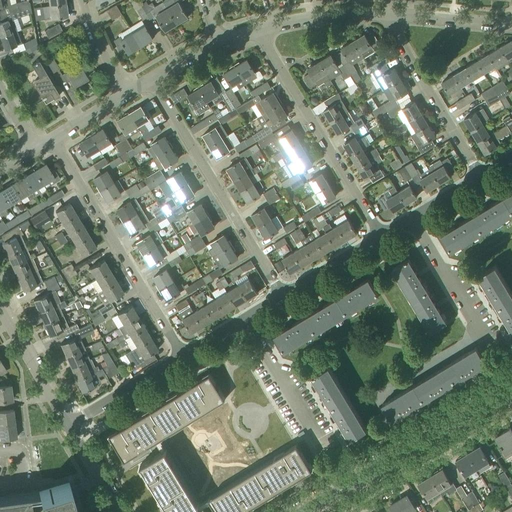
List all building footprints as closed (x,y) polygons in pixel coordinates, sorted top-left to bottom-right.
[(0,0),(0,9),(4,8),(11,7),(10,5),(9,0),(0,0)] [(137,0),(130,0),(143,20),(148,17),(146,14),(140,5),(137,0)] [(164,0),(163,2),(177,24),(188,17),(179,2),(182,0),(164,0)] [(11,7),(12,13),(30,8),(29,2),(24,3),(24,1),(16,3),(10,5),(11,7)] [(166,31),(177,24),(163,2),(155,7),(152,3),(148,5),(146,1),(140,5),(146,14),(151,11),(155,17),(157,15),(166,31)] [(65,5),(42,8),(44,19),(51,18),(51,19),(67,16),(65,5)] [(122,15),(116,6),(107,11),(112,20),(122,15)] [(31,13),(30,8),(12,13),(14,18),(31,13)] [(0,37),(17,31),(13,19),(7,21),(0,22),(0,37)] [(133,33),(141,46),(153,38),(145,26),(142,21),(130,28),(133,33)] [(62,31),(59,24),(44,31),(48,38),(62,31)] [(17,31),(0,37),(0,38),(4,50),(21,44),(17,31)] [(129,53),(141,46),(133,33),(122,40),(121,38),(115,41),(120,50),(125,46),(129,53)] [(363,59),(381,48),(374,35),(367,38),(365,34),(353,42),(360,54),(363,59)] [(36,38),(23,44),(26,50),(26,49),(33,46),(37,44),(36,38)] [(500,48),(509,63),(511,61),(511,42),(511,41),(500,48)] [(363,59),(360,54),(353,42),(341,49),(349,62),(345,66),(351,76),(357,72),(353,65),(363,59)] [(36,51),(33,46),(26,49),(29,54),(36,51)] [(509,63),(500,48),(488,55),(496,67),(497,70),(509,63)] [(319,62),(327,74),(330,80),(341,74),(344,80),(351,76),(345,66),(340,69),(331,55),(319,62)] [(496,67),(488,55),(477,62),(484,74),(496,67)] [(379,62),(382,67),(390,62),(388,57),(379,62)] [(53,73),(59,69),(53,58),(47,62),(53,73)] [(247,59),(235,66),(243,79),(246,84),(257,77),(255,73),(247,59)] [(45,103),(59,95),(39,60),(32,65),(39,78),(33,82),(45,103)] [(319,62),(307,69),(310,73),(304,77),(311,88),(317,84),(318,86),(324,82),(327,87),(332,84),(330,80),(327,74),(319,62)] [(484,74),(477,62),(465,69),(472,81),(484,74)] [(383,91),(389,87),(401,80),(394,68),(390,71),(386,64),(375,71),(379,77),(376,79),(383,91)] [(79,65),(62,74),(66,82),(70,80),(73,86),(87,79),(79,65)] [(231,86),(243,79),(235,66),(224,73),(231,86)] [(465,69),(454,76),(461,87),(472,81),(465,69)] [(461,87),(454,76),(442,83),(449,94),(461,87)] [(401,80),(389,87),(383,91),(390,101),(372,111),(376,118),(387,111),(398,105),(395,99),(396,98),(396,99),(408,92),(401,80)] [(211,81),(199,88),(211,107),(223,99),(230,112),(236,108),(226,92),(221,95),(220,93),(219,94),(211,81)] [(496,94),(506,88),(503,81),(492,88),(496,94)] [(268,82),(251,92),(254,97),(258,94),(271,87),(268,82)] [(192,110),(196,108),(200,113),(211,107),(199,88),(188,95),(192,101),(188,103),(192,110)] [(226,92),(236,108),(241,105),(231,88),(226,92)] [(482,94),(485,100),(496,94),(492,88),(482,94)] [(511,107),(505,97),(510,94),(506,88),(496,94),(505,110),(511,107)] [(273,92),(255,103),(256,104),(262,115),(281,104),(273,92)] [(330,122),(348,111),(341,99),(340,95),(338,93),(335,95),(324,101),(328,107),(323,110),(330,122)] [(474,100),(471,94),(466,97),(470,103),(474,100)] [(489,106),(496,102),(502,112),(505,110),(496,94),(485,100),(489,106)] [(362,96),(355,100),(357,104),(364,100),(362,96)] [(460,109),(470,103),(466,97),(456,103),(460,109)] [(252,99),(241,105),(236,108),(239,114),(250,107),(251,107),(256,104),(255,103),(252,99)] [(369,106),(366,102),(360,105),(363,110),(369,106)] [(409,121),(421,114),(414,102),(402,109),(409,121)] [(262,115),(269,126),(274,123),(288,115),(281,104),(262,115)] [(391,118),(402,111),(398,105),(387,111),(391,118)] [(162,131),(158,125),(154,128),(141,106),(130,113),(140,130),(143,135),(142,135),(146,141),(162,131)] [(239,114),(236,108),(230,112),(225,115),(218,119),(221,124),(222,125),(239,114)] [(214,112),(215,114),(218,119),(225,115),(223,111),(220,113),(218,109),(214,112)] [(464,119),(471,131),(483,124),(488,121),(481,109),(464,119)] [(349,112),(348,111),(330,122),(338,134),(350,127),(343,115),(349,112)] [(133,149),(132,148),(127,139),(140,130),(130,113),(118,120),(125,132),(118,136),(121,141),(128,152),(133,149)] [(199,130),(218,119),(215,114),(203,121),(196,125),(199,130)] [(409,121),(416,132),(428,125),(421,114),(409,121)] [(506,125),(511,121),(511,120),(509,116),(503,120),(506,125)] [(361,118),(350,125),(354,131),(365,124),(361,118)] [(501,144),(498,140),(501,138),(503,139),(503,137),(505,135),(508,136),(508,134),(511,132),(511,134),(511,121),(506,125),(490,135),(478,142),(485,154),(497,146),(501,144)] [(354,131),(358,138),(369,131),(368,130),(365,124),(354,131)] [(407,129),(404,124),(398,127),(401,132),(407,129)] [(483,124),(471,131),(478,142),(490,135),(483,124)] [(423,152),(435,146),(431,139),(435,137),(428,125),(416,132),(411,135),(418,147),(420,146),(423,152)] [(269,126),(263,129),(252,136),(253,136),(252,136),(255,141),(257,140),(272,131),(269,126)] [(210,146),(223,139),(216,127),(203,134),(210,146)] [(92,136),(100,149),(111,142),(103,129),(92,136)] [(292,129),(279,138),(282,143),(277,146),(281,152),(299,141),(292,129)] [(277,139),(273,134),(259,143),(258,143),(262,148),(273,141),(277,139)] [(230,150),(235,147),(235,146),(229,135),(228,136),(228,135),(223,139),(210,146),(217,157),(230,150)] [(88,156),(100,149),(92,136),(80,143),(88,156)] [(154,158),(172,148),(165,136),(152,144),(153,146),(148,149),(154,158)] [(245,140),(241,143),(235,146),(235,147),(238,152),(255,141),(252,136),(245,140)] [(350,156),(363,148),(370,144),(365,136),(358,140),(356,136),(343,144),(350,156)] [(115,145),(119,152),(122,155),(126,152),(128,152),(121,141),(115,145)] [(275,156),(278,160),(282,158),(286,165),(306,153),(299,141),(281,152),(275,156)] [(132,148),(133,149),(128,152),(126,152),(129,157),(136,154),(147,147),(144,142),(132,148)] [(239,154),(242,160),(246,158),(259,150),(256,144),(239,154)] [(153,159),(160,170),(178,159),(172,148),(154,158),(153,159)] [(357,167),(370,160),(363,148),(350,156),(357,167)] [(376,148),(369,152),(373,158),(379,154),(376,148)] [(298,173),(299,172),(313,164),(306,153),(286,165),(293,176),(281,183),(284,188),(290,185),(301,178),(298,173)] [(407,154),(406,155),(402,157),(405,163),(410,160),(411,160),(407,154)] [(113,169),(123,163),(119,157),(118,157),(109,163),(113,169)] [(97,170),(108,163),(105,158),(94,165),(97,170)] [(384,176),(381,170),(380,170),(373,158),(370,160),(357,167),(365,179),(370,176),(373,182),(384,176)] [(398,158),(391,163),(395,168),(401,163),(398,158)] [(430,169),(431,172),(439,184),(451,177),(448,173),(455,169),(448,158),(441,162),(440,160),(428,167),(430,169)] [(234,180),(246,172),(240,161),(227,168),(234,180)] [(412,163),(406,166),(412,177),(418,174),(416,170),(412,163)] [(54,170),(51,172),(46,164),(35,171),(45,188),(60,179),(54,170)] [(253,184),(250,177),(261,170),(258,166),(253,169),(246,172),(234,180),(241,191),(253,184)] [(399,170),(399,171),(405,181),(412,177),(406,166),(399,170)] [(430,169),(424,172),(427,175),(420,179),(427,191),(439,184),(431,172),(430,169)] [(163,175),(160,170),(144,179),(147,185),(163,175)] [(35,171),(24,177),(35,197),(41,194),(37,188),(43,185),(45,188),(35,171)] [(114,182),(107,171),(95,179),(102,190),(114,182)] [(168,179),(167,180),(163,175),(147,185),(151,190),(159,185),(166,196),(174,191),(188,182),(181,171),(168,179)] [(315,193),(329,185),(322,173),(309,181),(315,193)] [(24,177),(12,184),(20,198),(26,195),(29,200),(35,197),(24,177)] [(293,190),(304,184),(301,178),(290,185),(293,190)] [(108,201),(121,193),(120,193),(125,190),(118,180),(114,182),(102,190),(108,201)] [(259,181),(253,184),(241,191),(248,202),(260,195),(258,191),(263,187),(259,181)] [(188,182),(174,191),(181,202),(195,194),(188,182)] [(12,184),(1,191),(9,205),(20,198),(12,184)] [(129,196),(139,189),(136,184),(126,190),(129,196)] [(118,209),(125,221),(143,210),(136,199),(151,190),(147,185),(139,190),(139,189),(129,196),(132,201),(130,202),(130,201),(118,209)] [(336,196),(329,185),(315,193),(323,205),(336,196)] [(398,192),(405,204),(417,197),(410,185),(398,192)] [(277,193),(273,187),(263,194),(266,199),(277,193)] [(393,211),(405,204),(398,192),(395,187),(389,190),(389,191),(387,192),(388,193),(384,195),(385,196),(378,200),(384,211),(391,207),(393,211)] [(53,201),(64,195),(61,190),(50,196),(53,201)] [(1,191),(0,191),(0,216),(0,217),(7,213),(4,208),(9,205),(1,191)] [(266,199),(269,205),(280,198),(277,193),(266,199)] [(53,201),(50,196),(39,203),(42,208),(53,201)] [(511,211),(504,197),(472,216),(482,233),(511,214),(511,211)] [(42,208),(39,203),(27,210),(30,215),(42,208)] [(62,222),(76,214),(69,203),(56,211),(62,222)] [(164,212),(167,218),(183,208),(180,203),(177,205),(176,205),(171,207),(169,203),(161,208),(164,212)] [(190,227),(208,215),(201,204),(188,212),(191,216),(185,219),(190,227)] [(331,217),(342,210),(339,205),(328,211),(331,217)] [(257,227),(271,219),(264,207),(250,215),(257,227)] [(305,222),(321,212),(318,207),(301,216),(305,222)] [(183,208),(167,218),(170,223),(186,213),(183,208)] [(30,215),(27,210),(16,217),(19,222),(30,215)] [(50,219),(44,210),(30,219),(35,228),(50,219)] [(143,210),(125,221),(131,232),(146,224),(149,229),(167,218),(164,212),(149,221),(143,210)] [(76,214),(62,222),(69,233),(83,225),(76,214)] [(208,215),(190,227),(194,233),(199,230),(202,235),(215,226),(208,215)] [(472,216),(459,224),(441,235),(450,252),(482,233),(472,216)] [(19,222),(16,217),(4,224),(7,229),(19,222)] [(137,242),(145,254),(163,243),(162,243),(163,242),(157,231),(170,223),(167,218),(149,229),(152,234),(137,242)] [(317,218),(313,221),(319,231),(323,228),(319,221),(317,218)] [(271,219),(257,227),(264,238),(278,230),(271,219)] [(326,233),(335,247),(346,240),(337,226),(332,229),(329,225),(328,225),(324,219),(319,221),(323,228),(326,233)] [(337,226),(346,240),(357,234),(348,219),(337,226)] [(31,226),(27,220),(19,225),(22,231),(31,226)] [(294,221),(288,225),(283,227),(286,233),(297,226),(294,221)] [(83,225),(69,233),(76,244),(89,236),(83,225)] [(26,247),(21,235),(23,234),(22,231),(19,226),(1,236),(4,242),(2,243),(7,255),(21,249),(26,247)] [(300,241),(306,238),(300,228),(294,231),(300,241)] [(296,244),(300,241),(294,231),(290,234),(296,244)] [(64,236),(61,232),(54,236),(57,240),(64,236)] [(326,233),(315,239),(324,254),(335,247),(326,233)] [(203,241),(200,235),(184,245),(187,251),(203,241)] [(209,250),(213,257),(231,246),(224,235),(211,242),(214,247),(209,250)] [(64,236),(57,240),(60,245),(67,241),(64,236)] [(96,247),(89,236),(76,244),(82,255),(96,247)] [(273,244),(276,250),(287,243),(284,238),(273,244)] [(324,254),(315,239),(303,246),(312,261),(324,254)] [(44,247),(40,240),(34,243),(38,250),(44,247)] [(206,246),(203,241),(187,251),(190,256),(206,246)] [(163,243),(145,254),(152,265),(164,258),(164,257),(166,256),(169,262),(179,255),(176,250),(170,253),(169,251),(168,251),(163,243)] [(213,257),(219,268),(220,269),(238,257),(231,246),(213,257)] [(312,261),(303,246),(299,249),(293,253),(302,267),(312,261)] [(21,249),(7,255),(12,267),(26,261),(21,249)] [(290,274),(302,267),(293,253),(281,259),(290,274)] [(179,255),(169,262),(172,267),(182,261),(179,255)] [(48,265),(53,263),(49,256),(44,258),(48,265)] [(18,279),(38,270),(32,258),(26,261),(12,267),(18,279)] [(97,279),(110,271),(103,260),(89,268),(97,279)] [(392,269),(411,300),(427,291),(409,260),(392,269)] [(61,270),(64,274),(74,268),(71,264),(61,270)] [(497,307),(511,297),(511,294),(495,266),(478,275),(497,307)] [(230,273),(233,278),(243,272),(240,267),(230,273)] [(64,274),(67,280),(70,284),(76,281),(73,277),(78,274),(74,268),(64,274)] [(203,278),(207,283),(223,273),(220,269),(219,268),(203,278)] [(37,285),(43,282),(37,270),(38,270),(18,279),(23,291),(37,285)] [(161,289),(174,281),(167,270),(154,278),(161,289)] [(110,271),(97,279),(103,290),(117,282),(110,271)] [(219,279),(220,281),(224,288),(229,285),(224,276),(219,279)] [(54,277),(44,281),(46,287),(57,283),(54,277)] [(188,294),(207,283),(203,278),(189,286),(185,289),(188,294)] [(238,286),(246,300),(257,293),(249,279),(238,286)] [(337,298),(347,314),(378,295),(368,279),(337,298)] [(180,292),(185,289),(182,284),(177,287),(174,281),(161,289),(168,301),(181,293),(180,292)] [(216,284),(220,290),(224,288),(220,281),(216,284)] [(123,293),(117,282),(103,290),(110,301),(123,293)] [(33,299),(38,312),(64,301),(60,302),(55,290),(60,288),(57,283),(46,287),(49,293),(33,299)] [(236,306),(246,300),(238,286),(228,293),(236,306)] [(446,322),(427,291),(411,300),(430,332),(446,322)] [(198,295),(202,301),(207,298),(203,292),(198,295)] [(224,313),(236,306),(228,293),(216,300),(224,313)] [(193,297),(200,310),(194,313),(202,326),(213,320),(205,307),(202,301),(198,295),(193,297)] [(511,297),(497,307),(508,324),(511,330),(511,297)] [(347,314),(337,298),(306,317),(315,333),(347,314)] [(176,306),(179,310),(184,308),(189,317),(184,320),(191,333),(202,326),(194,313),(186,300),(176,306)] [(224,313),(216,300),(205,307),(213,320),(224,313)] [(67,306),(64,301),(38,312),(44,323),(63,315),(60,309),(67,306)] [(124,325),(138,317),(131,305),(117,314),(124,325)] [(102,314),(99,309),(89,315),(91,320),(102,314)] [(102,314),(91,320),(95,326),(105,320),(102,314)] [(63,315),(44,323),(49,335),(54,333),(56,332),(58,337),(73,331),(79,329),(76,323),(68,327),(63,315)] [(138,317),(124,325),(127,331),(122,334),(105,344),(109,349),(119,343),(125,339),(131,336),(145,328),(138,317)] [(315,333),(306,317),(275,335),(285,352),(288,349),(315,333)] [(79,329),(73,331),(76,337),(79,336),(90,331),(88,325),(84,327),(79,329)] [(145,328),(131,336),(137,347),(151,338),(145,328)] [(66,356),(79,350),(74,338),(60,344),(66,356)] [(157,350),(151,338),(137,347),(131,350),(126,354),(130,362),(132,360),(134,364),(143,358),(147,364),(156,358),(152,353),(157,350)] [(103,347),(100,341),(91,346),(94,351),(103,347)] [(454,382),(486,363),(476,347),(445,366),(454,382)] [(79,350),(66,356),(71,368),(85,361),(79,350)] [(240,360),(250,376),(260,370),(249,354),(240,360)] [(113,375),(119,372),(110,358),(106,360),(104,361),(105,361),(107,366),(108,365),(113,375)] [(85,361),(71,368),(76,379),(99,369),(97,366),(94,367),(91,359),(85,361)] [(229,361),(225,363),(234,380),(239,377),(229,361)] [(95,385),(93,379),(105,374),(108,378),(113,375),(108,365),(107,366),(102,368),(99,369),(76,379),(82,391),(95,385)] [(313,376),(331,407),(347,397),(329,366),(313,376)] [(413,385),(423,402),(454,382),(445,366),(413,385)] [(192,385),(178,393),(178,394),(179,396),(175,399),(170,402),(168,400),(154,408),(155,411),(150,414),(146,417),(144,414),(144,415),(130,423),(131,426),(127,428),(125,426),(110,435),(125,461),(138,453),(136,449),(223,396),(210,374),(197,382),(199,385),(194,387),(192,385)] [(392,421),(423,402),(413,385),(382,404),(392,421)] [(0,402),(11,401),(10,386),(0,387),(0,402)] [(331,407),(339,420),(350,438),(366,429),(347,397),(331,407)] [(0,411),(0,425),(15,424),(13,410),(0,411)] [(15,424),(0,425),(0,440),(17,438),(15,424)] [(511,431),(510,428),(495,437),(500,445),(499,446),(501,449),(501,448),(505,454),(511,451),(511,431)] [(205,444),(195,449),(202,461),(212,456),(205,444)] [(295,476),(297,479),(312,469),(302,453),(297,444),(284,452),(286,455),(211,501),(217,511),(242,511),(243,511),(244,511),(242,509),(247,506),(252,503),(254,505),(267,497),(268,496),(266,494),(271,491),(276,488),(278,490),(292,481),(291,479),(295,476)] [(480,446),(468,453),(477,469),(489,462),(480,446)] [(146,469),(144,470),(148,478),(151,476),(154,481),(151,482),(160,497),(162,495),(165,500),(168,505),(166,507),(169,511),(199,511),(162,452),(143,463),(146,469)] [(465,476),(477,469),(468,453),(455,461),(465,476)] [(442,469),(430,476),(440,492),(442,496),(448,492),(449,494),(457,489),(453,482),(451,484),(442,469)] [(499,475),(505,487),(511,483),(504,472),(499,475)] [(428,499),(440,492),(430,476),(418,483),(428,499)] [(31,511),(32,511),(39,511),(38,501),(42,500),(45,511),(77,511),(69,483),(39,492),(0,497),(0,511),(31,511)] [(474,506),(479,503),(472,491),(467,494),(474,506)] [(467,494),(461,498),(468,510),(469,509),(474,506),(467,494)] [(412,511),(415,509),(407,495),(390,505),(393,511),(412,511)] [(478,511),(479,511),(483,509),(479,503),(474,506),(469,509),(471,511),(478,511)]
